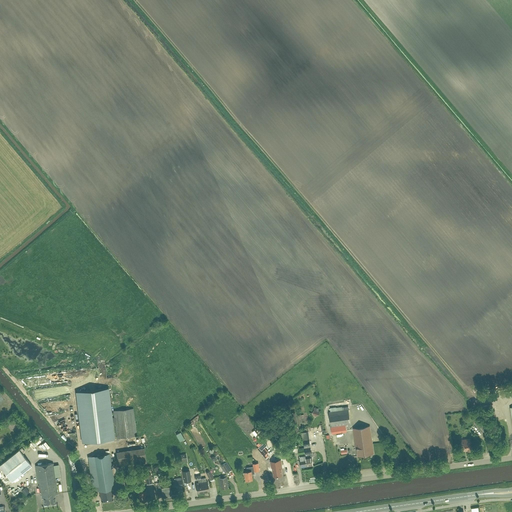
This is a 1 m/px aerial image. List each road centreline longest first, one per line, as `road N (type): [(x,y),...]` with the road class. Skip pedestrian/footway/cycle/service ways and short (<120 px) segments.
road 1 (unclassified): [(126,511),(511,457)]
road 2 (primary): [(358,511),(511,491)]
